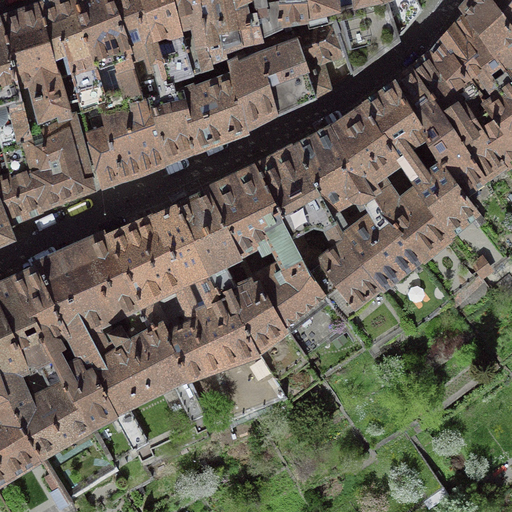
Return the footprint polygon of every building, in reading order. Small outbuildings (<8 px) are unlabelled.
[(92,61),(74,0),(59,0),(56,1),(45,6),(40,8),(39,8),(52,57),(54,56),(59,55),(65,53),(81,111),(102,102),(104,101),(103,95),(104,95),(92,61)] [(142,90),(111,0),(74,0),(92,61),(104,95),(103,95),(104,101),(102,102),(105,111),(150,97),(148,89),(142,90)] [(156,44),(141,0),(111,0),(142,90),(148,89),(150,97),(165,159),(179,154),(194,148),(183,102),(178,79),(168,83),(156,44)] [(191,73),(170,0),(141,0),(156,44),(168,83),(178,79),(191,73)] [(211,64),(196,0),(170,0),(191,73),(211,64)] [(223,50),(213,0),(196,0),(211,64),(213,64),(212,61),(226,56),(224,49),(223,50)] [(234,49),(241,46),(240,44),(231,0),(213,0),(223,50),(224,49),(233,46),(234,49)] [(231,0),(240,44),(241,46),(242,45),(261,37),(261,38),(262,37),(261,34),(254,0),(231,0)] [(283,24),(279,0),(254,0),(261,34),(262,37),(284,27),(283,24)] [(279,0),(283,24),(284,27),(286,31),(292,29),(289,23),(308,20),(308,27),(309,27),(308,17),(306,0),(279,0)] [(306,0),(308,17),(336,10),(336,8),(356,3),(356,6),(377,0),(306,0)] [(308,17),(309,27),(333,21),(352,73),(354,72),(380,53),(399,38),(398,37),(390,2),(383,5),(380,0),(377,0),(356,6),(356,3),(336,8),(336,10),(308,17)] [(417,4),(415,0),(380,0),(383,5),(390,2),(398,37),(409,23),(421,8),(418,3),(417,4)] [(476,0),(474,3),(465,14),(511,81),(511,29),(490,0),(476,0)] [(511,0),(490,0),(511,29),(511,0)] [(52,57),(39,8),(19,15),(0,22),(17,87),(18,87),(30,83),(37,110),(25,115),(30,133),(69,116),(70,116),(54,56),(52,57)] [(511,81),(465,14),(460,20),(456,26),(505,100),(511,108),(511,81)] [(0,21),(0,144),(10,178),(32,169),(24,138),(30,135),(29,134),(30,133),(25,115),(18,87),(17,87),(0,22),(0,21)] [(294,30),(316,95),(329,88),(320,60),(333,56),(343,54),(351,75),(352,75),(352,73),(333,21),(309,27),(308,27),(294,30)] [(511,108),(505,100),(456,26),(450,33),(444,41),(489,111),(511,142),(511,108)] [(316,95),(294,30),(293,29),(292,29),(286,31),(255,43),(275,113),(297,104),(316,95)] [(507,161),(511,157),(511,142),(489,111),(444,41),(438,48),(432,56),(503,164),(504,163),(507,168),(509,167),(509,164),(507,161)] [(275,113),(255,43),(229,54),(245,129),(261,121),(275,113)] [(178,79),(183,102),(194,148),(220,138),(245,129),(243,119),(229,54),(227,54),(228,57),(213,64),(211,64),(191,73),(178,79)] [(414,71),(484,178),(503,164),(432,56),(431,57),(431,58),(423,64),(414,71)] [(484,178),(414,71),(405,78),(395,86),(427,138),(439,163),(458,190),(461,194),(462,193),(484,178)] [(365,107),(400,162),(418,188),(448,232),(475,209),(462,193),(461,194),(458,190),(439,163),(427,138),(395,86),(381,96),(365,107)] [(164,160),(165,159),(150,97),(105,111),(102,102),(81,111),(83,119),(102,183),(119,177),(129,173),(139,170),(164,160)] [(333,128),(366,186),(387,216),(421,254),(448,232),(418,188),(400,162),(365,107),(349,118),(333,128)] [(24,138),(32,169),(41,206),(67,196),(90,187),(69,116),(30,133),(29,134),(30,135),(24,138)] [(381,286),(382,288),(384,286),(383,284),(421,254),(387,216),(366,186),(333,128),(317,138),(296,150),(329,213),(344,240),(379,287),(381,286)] [(379,288),(380,290),(382,288),(381,286),(379,287),(344,240),(329,213),(296,150),(278,160),(256,171),(299,259),(325,296),(342,315),(353,307),(354,308),(379,288)] [(41,206),(32,169),(10,178),(0,181),(0,241),(9,237),(3,221),(22,213),(41,206)] [(240,255),(255,287),(261,284),(284,328),(325,296),(299,259),(256,171),(234,182),(209,194),(240,255)] [(221,299),(230,316),(238,313),(256,348),(284,328),(261,284),(255,287),(240,255),(209,194),(194,201),(177,208),(210,275),(220,296),(221,299)] [(151,327),(162,322),(186,376),(258,351),(256,348),(238,313),(230,316),(221,299),(210,275),(177,208),(158,217),(129,229),(108,239),(138,302),(142,309),(151,327)] [(153,395),(156,394),(155,391),(173,382),(197,433),(211,427),(186,376),(162,322),(151,327),(142,309),(138,302),(108,239),(72,254),(36,270),(86,371),(90,368),(113,411),(136,449),(142,461),(154,455),(149,444),(127,404),(132,402),(133,405),(136,404),(135,401),(152,393),(153,395)] [(474,266),(481,279),(492,272),(485,260),(474,266)] [(24,275),(12,281),(64,378),(91,423),(113,411),(90,368),(86,371),(36,270),(24,275)] [(69,443),(66,437),(87,425),(87,426),(89,425),(88,424),(91,423),(64,378),(12,281),(0,286),(0,380),(5,393),(12,411),(19,423),(38,454),(62,440),(65,445),(69,443)] [(19,423),(12,411),(5,393),(0,380),(0,478),(19,467),(39,455),(38,454),(19,423)] [(68,500),(51,473),(45,477),(54,491),(51,493),(56,501),(60,509),(72,502),(70,499),(68,500)]
